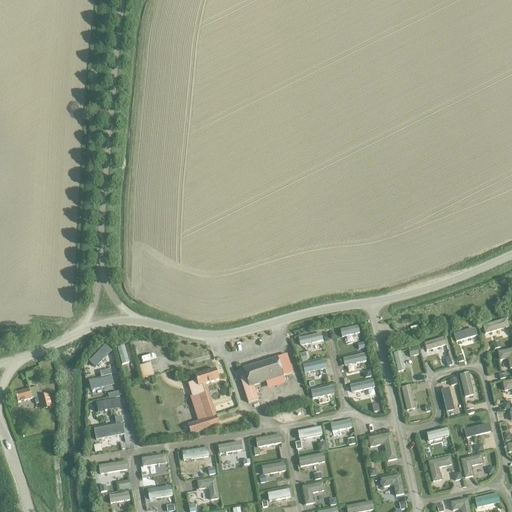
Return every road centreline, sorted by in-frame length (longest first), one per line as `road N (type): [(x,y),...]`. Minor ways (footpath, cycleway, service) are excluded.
road 1 (unclassified): [(133,320),(231,337),(426,292),(511,257)]
road 2 (unclassified): [(100,274),(122,0)]
